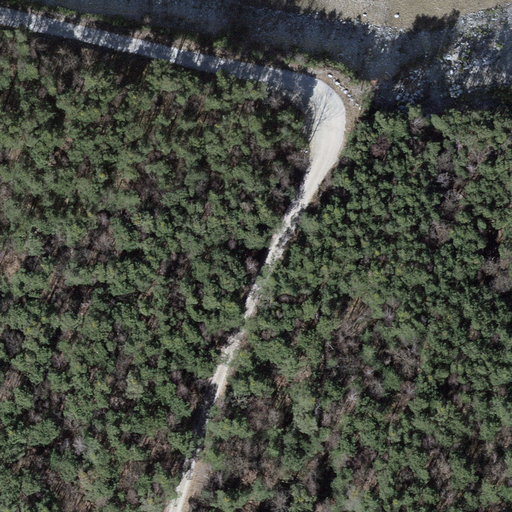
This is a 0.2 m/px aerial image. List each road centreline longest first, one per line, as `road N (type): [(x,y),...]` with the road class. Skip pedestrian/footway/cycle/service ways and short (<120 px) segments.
road 1 (track): [(169,511),(251,282),(310,147)]
road 2 (track): [(0,26),(285,91),(311,116),(310,147)]
